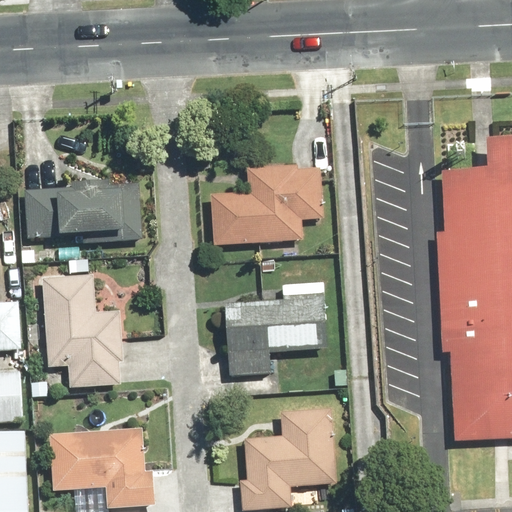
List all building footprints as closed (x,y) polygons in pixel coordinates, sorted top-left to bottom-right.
[(511,163),(442,167),(454,443),(511,440),(511,163)] [(258,198),(218,197),(218,250),(302,251),(302,221),(328,221),(328,175),(259,175),(258,198)] [(29,198),(27,240),(147,245),(149,199),(130,198),(131,181),(69,178),(68,200),(29,198)] [(99,276),(47,278),(52,374),(75,372),(75,390),(127,387),(123,312),(101,314),(99,276)] [(291,308),(233,306),(231,375),(278,377),(279,353),(332,355),(333,297),(292,296),(291,308)] [(28,310),(0,309),(0,354),(27,355),(28,310)] [(34,379),(0,379),(0,431),(34,432),(34,379)] [(247,477),(246,508),(289,509),(289,494),(337,495),(339,414),(283,413),(282,442),(256,441),(255,477),(247,477)] [(146,437),(58,433),(55,493),(80,494),(79,511),(108,511),(108,509),(156,511),(158,479),(144,478),(146,437)] [(33,511),(34,438),(0,438),(0,511),(33,511)]
